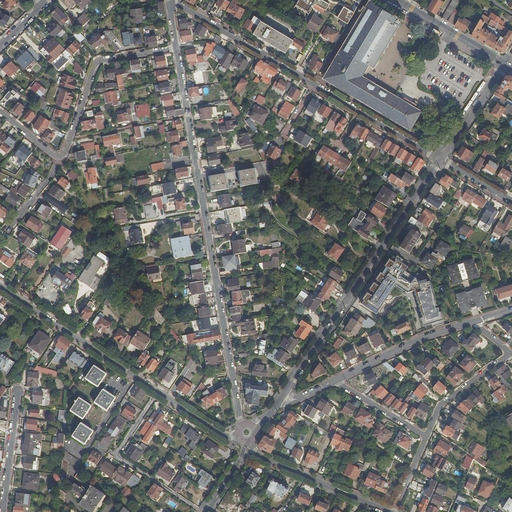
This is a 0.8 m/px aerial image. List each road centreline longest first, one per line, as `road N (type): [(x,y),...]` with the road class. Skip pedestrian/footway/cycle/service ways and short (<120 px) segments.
road 1 (residential): [(176,50),(241,425)]
road 2 (residential): [(0,286),(238,437)]
road 3 (tertiary): [(288,383),(441,159)]
road 4 (residential): [(56,156),(71,139),(97,62),(176,50)]
road 5 (residential): [(167,1),(312,85)]
road 6 (residential): [(426,436),(441,404),(508,354),(473,322)]
road 7 (residential): [(473,322),(334,381)]
road 8 (residential): [(253,452),(389,511)]
road 9 (secondary): [(396,0),(504,63)]
road 10 (residential): [(17,391),(2,511)]
